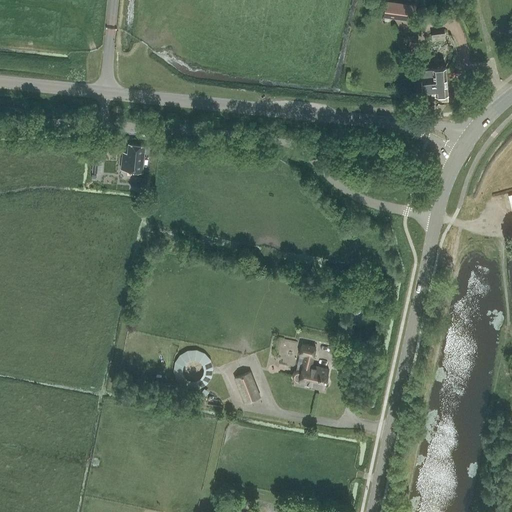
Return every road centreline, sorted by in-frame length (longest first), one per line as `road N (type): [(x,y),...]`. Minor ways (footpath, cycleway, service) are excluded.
road 1 (tertiary): [(460,150),(391,123),(105,93)]
road 2 (unclassified): [(407,211),(362,201),(287,144),(104,123)]
road 3 (tertiary): [(371,511),(434,218)]
